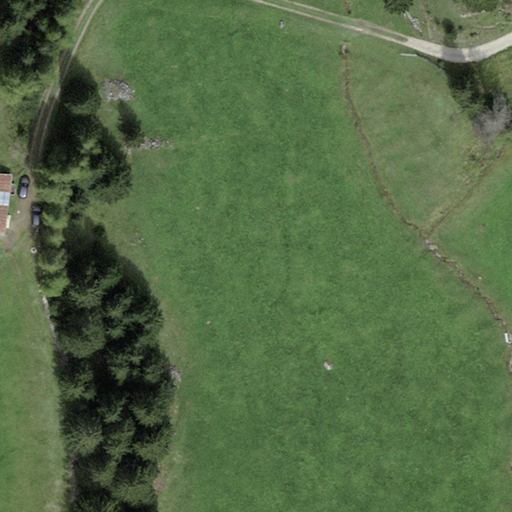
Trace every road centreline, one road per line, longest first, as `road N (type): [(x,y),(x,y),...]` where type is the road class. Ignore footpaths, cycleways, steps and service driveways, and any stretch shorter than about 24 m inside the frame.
road 1 (track): [(511,45),(448,52),(274,0)]
road 2 (track): [(115,0),(68,66),(41,219)]
